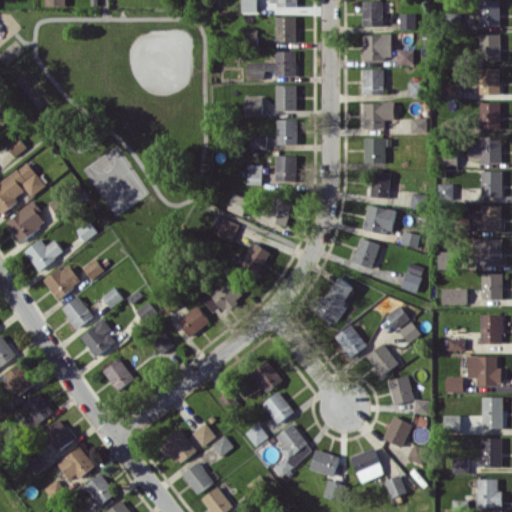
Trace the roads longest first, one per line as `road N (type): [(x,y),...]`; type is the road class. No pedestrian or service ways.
road 1 (residential): [(328,0),(330,187),(300,273),(272,310),(113,436)]
road 2 (residential): [(0,269),(171,511)]
road 3 (residential): [(272,310),(344,406)]
